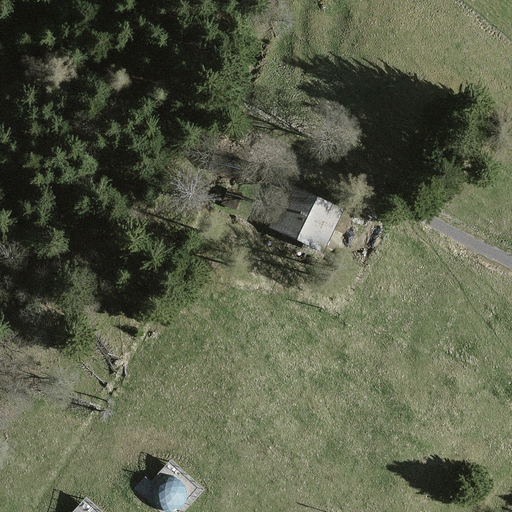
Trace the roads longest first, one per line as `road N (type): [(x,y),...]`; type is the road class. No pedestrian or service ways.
road 1 (track): [(0,85),(37,66),(93,59),(291,131)]
road 2 (track): [(511,259),(291,131)]
